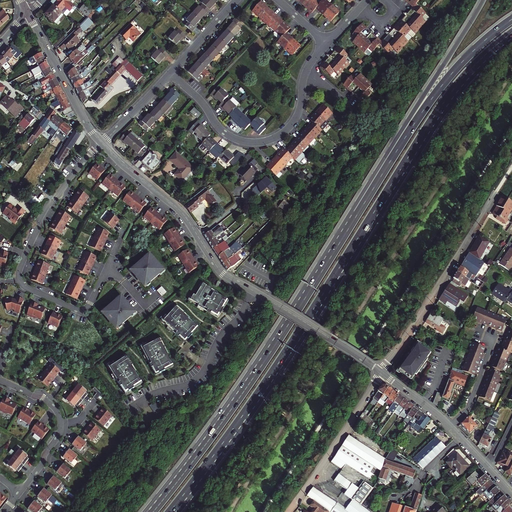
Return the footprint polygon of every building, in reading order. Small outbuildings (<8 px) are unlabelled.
[(67,0),(58,0),(57,1),(58,2),(55,6),(62,13),(63,14),(68,9),(70,11),(72,9),(75,7),(67,0)] [(215,2),(213,0),(203,0),(201,3),(202,4),(210,10),(213,6),(212,5),(213,4),(215,2)] [(320,5),(315,0),(311,0),(305,7),(310,11),(309,12),(311,14),(316,10),(320,5)] [(324,0),(320,5),(316,10),(319,12),(320,11),(324,15),(332,7),(324,0)] [(86,3),(79,10),(88,18),(88,17),(95,11),(86,3)] [(252,13),(259,19),(268,10),(263,6),(264,5),(261,3),(252,13)] [(143,4),(138,8),(141,12),(146,7),(143,4)] [(202,4),(199,8),(198,7),(192,14),(199,20),(203,16),(205,13),(207,15),(210,11),(210,10),(202,4)] [(45,14),(50,19),(49,20),(52,22),(53,22),(54,22),(62,13),(55,6),(54,5),(45,14)] [(413,7),(405,16),(419,29),(425,23),(425,22),(428,18),(424,15),(425,15),(414,5),(413,7)] [(340,14),(332,7),(324,15),(328,19),(327,20),(330,24),(340,14)] [(0,10),(0,25),(8,18),(4,12),(5,11),(2,9),(0,10)] [(259,19),(266,26),(276,16),(273,13),(272,14),(268,10),(259,19)] [(194,28),(193,27),(196,24),(199,20),(192,14),(186,21),(187,22),(184,25),(191,32),(194,28)] [(266,26),(274,33),(282,23),(278,19),(279,18),(276,16),(266,26)] [(397,27),(406,35),(410,31),(414,34),(419,29),(405,16),(400,22),(401,23),(397,27)] [(83,23),(87,28),(93,22),(88,17),(88,18),(83,23)] [(230,27),(227,31),(234,38),(241,31),(240,30),(242,27),(234,20),(232,23),(233,24),(230,27)] [(144,32),(133,21),(123,32),(129,38),(133,34),(134,35),(134,36),(137,39),(144,32)] [(62,43),(59,46),(62,50),(66,46),(68,49),(67,50),(69,51),(78,42),(79,41),(75,37),(79,34),(78,33),(82,30),(84,31),(87,28),(83,23),(62,43)] [(281,39),(286,34),(291,29),(288,26),(287,27),(282,23),(274,33),(281,39)] [(364,29),(360,26),(351,35),(355,38),(352,42),(358,48),(371,34),(364,28),(364,29)] [(403,39),(406,35),(397,27),(394,30),(393,29),(387,35),(401,48),(407,42),(403,39)] [(174,32),(168,39),(175,45),(178,41),(181,39),(182,40),(185,36),(178,30),(175,33),(174,32)] [(222,34),(218,38),(227,46),(234,38),(227,31),(224,34),(223,35),(222,34)] [(277,43),(284,50),(292,41),(288,37),(289,36),(286,34),(281,39),(279,41),(277,43)] [(371,34),(358,48),(364,53),(367,49),(371,53),(378,45),(379,44),(376,40),(377,39),(371,34)] [(379,44),(378,45),(388,54),(392,50),(396,54),(401,48),(387,35),(379,44)] [(215,44),(212,47),(220,54),(227,46),(218,38),(215,42),(216,43),(215,44)] [(59,46),(62,43),(59,39),(53,46),(56,49),(59,46)] [(292,41),(284,50),(292,57),(301,47),(298,44),(297,45),(292,41)] [(73,61),(81,53),(85,49),(86,48),(82,44),(69,57),(73,61)] [(9,49),(19,57),(22,54),(12,45),(9,49)] [(93,45),(87,51),(88,53),(89,54),(95,48),(93,45)] [(159,48),(153,56),(160,62),(164,58),(166,55),(167,56),(170,53),(163,46),(160,49),(159,48)] [(204,54),(213,62),(220,54),(212,47),(210,50),(209,51),(208,50),(204,54)] [(17,60),(19,57),(9,49),(9,48),(2,56),(8,63),(14,57),(17,60)] [(335,51),(329,57),(343,70),(348,64),(344,60),(348,57),(339,48),(336,52),(335,51)] [(110,59),(103,51),(102,52),(102,54),(108,61),(110,59)] [(47,63),(42,53),(32,59),(33,60),(30,62),(34,70),(47,63)] [(85,56),(81,53),(73,61),(75,64),(73,64),(66,71),(68,74),(77,66),(76,65),(85,56)] [(202,59),(198,63),(206,70),(213,62),(204,54),(202,57),(203,58),(202,59)] [(6,65),(8,63),(2,56),(0,57),(0,63),(3,68),(6,71),(9,76),(12,73),(6,65)] [(120,56),(112,65),(116,69),(124,60),(120,56)] [(343,70),(329,57),(323,63),(324,64),(321,68),(330,76),(334,72),(338,76),(343,70)] [(143,76),(125,60),(110,77),(113,80),(117,76),(118,77),(120,74),(121,75),(126,70),(130,73),(129,74),(132,77),(132,76),(138,82),(143,76)] [(82,71),(79,66),(83,62),(82,61),(77,66),(68,74),(71,80),(82,74),(85,71),(87,68),(85,67),(82,71)] [(92,62),(87,68),(85,71),(87,72),(89,70),(89,69),(90,68),(91,68),(94,64),(92,62)] [(50,68),(47,63),(34,70),(32,71),(35,77),(50,68)] [(206,70),(198,63),(194,67),(192,70),(191,69),(188,72),(200,83),(203,80),(199,76),(202,74),(206,77),(209,76),(211,74),(206,70)] [(50,68),(35,77),(36,80),(40,78),(41,81),(54,74),(50,68)] [(56,79),(54,74),(41,81),(36,84),(37,86),(38,85),(39,88),(49,83),(56,79)] [(82,74),(71,80),(73,85),(85,78),(87,77),(87,76),(86,76),(84,77),(82,74)] [(346,88),(352,93),(365,79),(359,74),(356,78),(352,74),(343,83),(347,87),(346,88)] [(85,78),(73,85),(76,90),(85,85),(85,84),(87,83),(85,78)] [(60,86),(56,79),(49,83),(52,89),(50,91),(60,86)] [(99,81),(98,79),(92,85),(89,87),(90,88),(94,86),(99,81)] [(365,79),(352,93),(358,99),(359,98),(363,101),(371,92),(367,88),(371,84),(365,79)] [(113,88),(109,84),(106,81),(101,87),(103,89),(94,100),(98,104),(113,88)] [(85,85),(76,90),(78,94),(87,89),(85,85)] [(55,94),(57,98),(64,94),(60,86),(50,91),(52,95),(55,94)] [(222,103),(225,99),(228,96),(221,89),(220,90),(217,88),(211,95),(214,98),(215,96),(218,99),(222,103)] [(87,89),(78,94),(84,104),(88,99),(86,95),(88,93),(90,93),(88,89),(87,89)] [(169,97),(165,101),(172,107),(179,100),(178,99),(180,96),(173,90),(170,93),(171,94),(169,97)] [(64,94),(57,98),(58,101),(54,103),(56,107),(56,106),(68,100),(64,94)] [(7,96),(1,104),(8,109),(6,112),(6,113),(8,115),(9,114),(11,112),(18,117),(25,108),(17,102),(16,103),(14,101),(7,96)] [(32,97),(30,100),(28,103),(33,107),(37,101),(32,97)] [(229,115),(230,114),(236,108),(239,105),(233,99),(230,102),(229,101),(228,102),(225,99),(222,103),(219,106),(222,110),(223,109),(226,111),(229,115)] [(72,108),(68,100),(56,106),(57,107),(59,106),(62,112),(63,112),(72,108)] [(160,103),(156,107),(165,115),(167,117),(174,109),(172,107),(165,101),(162,103),(161,105),(160,103)] [(316,112),(325,120),(332,113),(322,104),(319,107),(320,108),(316,112)] [(39,112),(41,110),(35,105),(30,112),(38,119),(41,115),(44,117),(40,113),(39,112)] [(153,113),(150,116),(158,123),(165,115),(156,107),(153,111),(154,112),(153,113)] [(72,108),(63,112),(65,116),(67,115),(74,112),(72,108)] [(233,119),(237,123),(243,115),(236,108),(230,114),(233,117),(234,118),(233,119)] [(194,109),(191,113),(198,118),(201,115),(194,109)] [(52,110),(46,119),(50,122),(55,115),(57,114),(52,110)] [(19,118),(22,121),(28,114),(26,112),(19,118)] [(311,121),(321,130),(322,131),(329,123),(325,120),(316,112),(312,117),(311,116),(308,119),(311,121)] [(25,131),(35,119),(29,114),(28,114),(22,121),(19,124),(25,131)] [(59,129),(64,123),(55,115),(50,122),(48,125),(57,132),(59,129)] [(243,115),(237,123),(241,126),(242,125),(243,126),(246,129),(250,124),(251,123),(243,115)] [(151,130),(158,123),(150,116),(147,120),(144,123),(143,122),(140,125),(147,132),(150,129),(151,130)] [(260,135),(266,128),(263,125),(264,123),(257,117),(251,123),(250,124),(254,128),(257,131),(256,132),(260,135)] [(48,125),(50,122),(46,119),(39,127),(44,131),(48,125)] [(306,129),(315,137),(321,130),(311,121),(308,124),(309,125),(306,129)] [(204,129),(197,122),(189,130),(193,134),(194,133),(197,135),(196,136),(204,143),(208,138),(210,136),(206,132),(204,130),(204,129)] [(71,129),(64,123),(59,129),(57,132),(54,137),(50,142),(53,144),(57,138),(63,142),(67,136),(73,130),(71,129)] [(39,127),(28,141),(33,144),(44,131),(39,127)] [(298,135),(308,145),(315,137),(306,129),(302,133),(301,132),(298,135)] [(80,135),(73,130),(69,139),(64,147),(70,151),(80,135)] [(125,143),(128,145),(132,149),(138,141),(131,135),(130,136),(127,134),(121,141),(124,144),(125,143)] [(297,140),(293,144),(302,152),(308,145),(298,135),(295,139),(297,140)] [(206,149),(210,152),(217,144),(213,141),(212,142),(211,141),(208,138),(204,143),(199,148),(203,152),(206,149)] [(138,141),(132,149),(136,152),(138,155),(137,156),(141,159),(147,151),(144,149),(145,147),(138,141)] [(217,144),(210,152),(217,159),(219,157),(223,153),(220,150),(219,149),(220,148),(217,144)] [(285,150),(293,157),(299,162),(306,155),(302,152),(293,144),(289,148),(287,147),(285,150)] [(62,163),(70,151),(64,147),(61,146),(59,149),(62,151),(56,160),(62,163)] [(277,156),(286,164),(293,157),(285,150),(282,148),(280,150),(281,151),(277,156)] [(223,153),(219,157),(227,164),(234,157),(230,153),(230,154),(228,153),(225,150),(223,153)] [(147,151),(141,159),(140,160),(144,164),(148,168),(153,172),(161,163),(157,160),(158,159),(158,158),(157,157),(157,156),(156,156),(155,155),(154,155),(153,156),(147,151)] [(170,160),(180,169),(181,170),(180,171),(179,170),(175,175),(182,181),(194,169),(181,156),(180,157),(176,153),(170,160)] [(266,166),(275,176),(286,164),(277,156),(273,160),(272,159),(266,166)] [(16,172),(23,164),(14,157),(8,166),(16,172)] [(227,164),(219,157),(217,159),(217,160),(225,167),(227,164)] [(240,177),(245,181),(252,174),(253,175),(257,172),(248,163),(244,167),(244,168),(239,173),(241,175),(240,177)] [(98,179),(105,170),(101,167),(100,167),(99,168),(96,165),(90,173),(98,179)] [(110,190),(118,180),(114,177),(114,178),(113,177),(112,178),(109,175),(102,183),(110,190)] [(276,187),(266,177),(261,181),(262,182),(258,186),(262,191),(267,187),(271,191),(276,187)] [(122,184),(118,180),(110,190),(118,196),(125,188),(122,186),(122,185),(121,184),(122,184)] [(201,203),(200,202),(204,198),(211,206),(216,202),(205,188),(190,201),(192,203),(185,208),(190,212),(201,203)] [(76,194),(73,198),(82,205),(88,196),(80,190),(78,194),(77,193),(76,194)] [(131,206),(139,197),(135,194),(134,193),(133,194),(130,192),(123,200),(131,206)] [(509,214),(511,208),(511,202),(502,196),(496,206),(498,207),(497,210),(495,210),(493,214),(497,217),(496,218),(504,224),(507,219),(505,218),(508,213),(509,214)] [(142,200),(139,197),(131,206),(139,213),(146,205),(142,202),(143,201),(142,200)] [(82,205),(73,198),(70,202),(70,203),(71,204),(68,207),(77,213),(82,205)] [(37,209),(41,203),(36,199),(32,205),(37,209)] [(293,208),(283,199),(278,206),(287,214),(293,208)] [(15,208),(10,204),(4,213),(11,219),(10,220),(16,224),(26,211),(20,207),(17,210),(15,208)] [(272,209),(270,206),(261,216),(263,218),(272,209)] [(152,223),(159,214),(156,211),(155,211),(154,210),(153,211),(150,209),(144,216),(152,223)] [(57,215),(55,219),(65,225),(70,216),(61,211),(59,214),(58,214),(58,215),(57,215)] [(105,221),(114,228),(117,224),(118,223),(117,222),(119,219),(111,212),(105,221)] [(163,217),(159,214),(152,223),(160,229),(166,221),(163,219),(164,218),(163,217)] [(65,225),(55,219),(52,223),(53,223),(52,224),(53,225),(51,229),(60,234),(65,225)] [(212,230),(205,235),(209,242),(220,235),(224,232),(219,225),(212,230)] [(95,237),(105,242),(107,238),(107,237),(106,236),(108,232),(99,228),(95,237)] [(170,243),(180,236),(177,232),(176,231),(175,232),(173,229),(164,234),(170,243)] [(220,235),(209,242),(213,248),(221,244),(219,241),(227,235),(224,232),(220,235)] [(47,240),(45,245),(56,250),(60,241),(51,236),(50,240),(48,239),(48,241),(47,240)] [(183,240),(180,236),(170,243),(176,251),(184,246),(182,242),(183,242),(182,241),(183,240)] [(476,243),(470,253),(480,260),(492,243),(481,236),(478,241),(477,243),(476,243)] [(103,247),(105,242),(95,237),(90,247),(99,251),(101,247),(102,248),(103,247)] [(221,244),(213,248),(219,257),(229,248),(225,241),(221,244)] [(219,257),(223,263),(232,257),(233,257),(234,256),(233,255),(234,254),(235,255),(240,250),(243,248),(236,241),(229,248),(219,257)] [(56,250),(45,245),(43,249),(44,249),(43,251),(44,251),(42,255),(51,259),(56,250)] [(511,265),(511,249),(511,248),(500,264),(509,271),(511,265)] [(184,264),(194,258),(191,253),(191,254),(190,253),(189,253),(187,250),(178,255),(184,264)] [(232,257),(223,263),(227,270),(232,267),(243,260),(239,254),(242,252),(240,250),(235,255),(234,254),(233,255),(234,256),(233,257),(232,257)] [(82,261),(93,266),(95,262),(94,261),(95,260),(94,260),(96,256),(86,252),(82,261)] [(470,253),(460,268),(476,277),(485,263),(480,260),(470,253)] [(150,255),(131,271),(136,277),(138,280),(140,278),(146,285),(163,271),(158,265),(159,265),(156,262),(150,255)] [(196,262),(194,258),(184,264),(189,273),(198,267),(196,264),(197,263),(196,262)] [(36,265),(34,270),(45,274),(49,265),(40,261),(38,265),(37,264),(36,266),(36,265)] [(91,271),(93,266),(82,261),(78,270),(87,275),(89,271),(90,272),(90,270),(91,271)] [(457,273),(469,281),(471,279),(474,280),(475,279),(476,280),(477,279),(476,277),(460,268),(457,273)] [(45,274),(34,270),(33,275),(33,276),(34,276),(32,280),(42,284),(45,274)] [(458,286),(460,283),(465,286),(469,281),(457,273),(453,279),(454,279),(452,282),(458,286)] [(71,285),(81,290),(83,286),(84,284),(83,284),(84,280),(75,276),(71,285)] [(194,294),(191,299),(199,304),(198,306),(211,313),(212,312),(218,315),(227,299),(217,294),(211,291),(212,288),(203,283),(196,295),(194,294)] [(492,294),(505,302),(507,299),(511,291),(511,289),(509,287),(508,289),(499,283),(492,294)] [(441,301),(446,304),(448,301),(457,307),(460,301),(464,303),(468,295),(449,284),(445,291),(447,292),(441,301)] [(79,294),(81,290),(71,285),(66,294),(76,299),(77,295),(78,296),(79,294)] [(162,286),(157,290),(161,296),(166,292),(162,286)] [(6,299),(5,299),(7,310),(12,309),(15,310),(15,311),(19,313),(24,299),(18,297),(17,299),(13,298),(11,298),(11,297),(6,298),(6,299)] [(110,321),(116,329),(135,313),(130,307),(128,304),(126,306),(120,298),(103,313),(108,319),(107,319),(110,322),(110,321)] [(31,302),(27,315),(36,319),(36,317),(41,319),(45,308),(41,307),(40,307),(37,306),(38,305),(31,302)] [(166,314),(162,319),(169,325),(168,327),(179,337),(180,335),(185,340),(197,326),(189,319),(183,314),(185,312),(177,305),(168,316),(166,314)] [(477,308),(472,320),(482,323),(487,312),(477,308)] [(58,314),(53,312),(49,323),(58,326),(62,317),(58,316),(59,314),(58,314)] [(427,319),(425,322),(438,330),(437,331),(442,335),(446,329),(441,325),(443,322),(449,325),(451,323),(432,312),(427,319)] [(487,312),(482,323),(488,326),(492,327),(496,316),(487,312)] [(492,327),(496,329),(502,331),(506,320),(496,316),(492,327)] [(147,342),(142,345),(146,353),(145,354),(151,367),(153,367),(156,373),(173,364),(168,354),(167,355),(164,348),(166,347),(161,338),(148,344),(147,342)] [(501,349),(510,353),(511,353),(511,343),(504,341),(501,349)] [(431,353),(418,343),(403,365),(399,371),(411,380),(416,374),(417,375),(428,359),(427,359),(431,353)] [(473,343),(470,352),(481,356),(485,347),(473,343)] [(494,358),(506,362),(510,353),(501,349),(498,348),(494,358)] [(466,361),(477,366),(481,356),(470,352),(466,361)] [(114,362),(108,365),(113,373),(111,374),(118,387),(120,386),(123,392),(140,383),(134,374),(130,367),(133,366),(127,357),(115,364),(114,362)] [(503,371),(506,362),(494,358),(491,366),(503,371)] [(462,370),(464,371),(474,375),(477,366),(466,361),(462,370)] [(51,363),(44,371),(54,379),(57,375),(58,374),(57,373),(59,370),(51,363)] [(486,379),(498,383),(501,374),(490,369),(486,379)] [(44,371),(38,379),(47,386),(49,383),(50,384),(51,382),(51,383),(54,379),(44,371)] [(451,394),(450,393),(454,382),(464,386),(467,377),(451,371),(449,379),(443,395),(442,398),(448,400),(448,398),(450,397),(451,394)] [(482,388),(494,393),(498,383),(486,379),(482,388)] [(79,384),(72,392),(83,400),(88,394),(86,392),(87,390),(79,384)] [(379,400),(380,399),(383,395),(389,388),(386,385),(382,386),(374,397),(379,400)] [(386,402),(388,399),(394,391),(389,388),(383,395),(380,399),(385,403),(386,402)] [(482,388),(479,397),(490,402),(490,401),(493,402),(497,394),(494,393),(482,388)] [(388,399),(393,403),(399,395),(394,391),(388,399)] [(72,392),(66,400),(74,407),(75,405),(77,407),(83,400),(72,392)] [(437,393),(433,403),(438,407),(442,398),(443,395),(437,393)] [(399,395),(393,403),(390,408),(388,410),(393,414),(399,406),(404,399),(399,395)] [(11,400),(5,397),(0,405),(0,409),(7,413),(8,412),(13,414),(18,404),(13,402),(13,403),(10,402),(11,400)] [(404,399),(399,406),(404,409),(409,402),(404,399)] [(155,402),(150,405),(154,413),(159,409),(155,402)] [(405,419),(413,408),(414,406),(409,402),(404,409),(399,415),(405,419)] [(25,407),(18,417),(30,425),(35,415),(32,413),(33,412),(25,407)] [(98,416),(95,419),(104,426),(112,415),(102,408),(96,415),(98,416)] [(413,408),(405,419),(403,421),(408,425),(418,411),(413,408)] [(414,428),(416,425),(423,415),(418,411),(408,425),(413,429),(413,428),(414,428)] [(367,417),(363,414),(358,420),(359,421),(362,423),(367,417)] [(416,429),(415,430),(413,428),(413,429),(418,432),(422,427),(424,428),(430,420),(423,415),(416,425),(414,428),(416,429)] [(372,421),(367,417),(362,423),(367,427),(372,421)] [(468,417),(461,424),(469,433),(477,426),(479,424),(476,421),(474,423),(472,421),(468,417)] [(486,429),(489,430),(490,429),(494,428),(497,421),(491,418),(486,429)] [(39,421),(31,431),(42,440),(48,431),(45,429),(46,427),(39,421)] [(357,424),(361,427),(365,430),(367,427),(362,423),(359,421),(357,424)] [(86,431),(84,434),(92,441),(101,430),(91,423),(85,430),(86,431)] [(486,432),(485,431),(479,444),(487,448),(492,439),(487,437),(490,432),(487,431),(486,432)] [(87,443),(77,435),(71,442),(74,444),(72,445),(81,452),(87,443)] [(381,472),(385,458),(349,436),(337,454),(331,462),(342,470),(346,464),(371,480),(374,475),(373,474),(370,472),(375,465),(377,466),(377,468),(376,469),(381,472)] [(422,469),(446,447),(436,437),(413,459),(414,460),(415,461),(422,469)] [(78,456),(67,447),(62,454),(64,456),(63,457),(71,464),(78,456)] [(28,455),(20,448),(13,457),(24,465),(29,458),(27,457),(28,455)] [(391,448),(385,458),(381,472),(379,478),(385,480),(389,469),(412,477),(414,470),(391,462),(397,452),(391,448)] [(502,452),(497,463),(501,466),(502,465),(507,467),(511,458),(511,457),(511,454),(508,452),(507,455),(502,452)] [(446,463),(447,464),(457,454),(457,453),(446,463)] [(457,454),(447,464),(450,467),(452,466),(455,469),(454,470),(455,471),(453,473),(457,477),(469,466),(457,454)] [(18,472),(24,465),(13,457),(7,465),(15,472),(16,470),(18,472)] [(71,470),(61,462),(55,469),(58,471),(56,472),(65,479),(71,470)] [(466,480),(472,486),(476,483),(480,479),(474,473),(466,480)] [(62,483),(51,474),(46,481),(48,483),(47,484),(55,491),(62,483)] [(370,511),(361,506),(373,488),(363,481),(358,488),(339,474),(334,481),(347,491),(344,495),(354,502),(348,511),(346,509),(345,511),(343,509),(342,511),(335,507),(337,505),(313,488),(307,496),(329,511),(370,511)] [(476,483),(481,488),(490,480),(486,476),(485,475),(480,479),(476,483)] [(490,480),(481,488),(475,493),(479,497),(483,493),(494,484),(490,480)] [(483,493),(490,501),(494,497),(500,491),(494,484),(483,493)] [(52,495),(42,487),(36,493),(39,495),(37,497),(46,503),(52,495)] [(416,511),(422,496),(416,494),(411,509),(394,504),(391,511),(416,511)] [(498,501),(493,505),(491,507),(495,511),(497,510),(508,499),(504,495),(498,501)] [(489,501),(493,505),(498,501),(494,497),(490,501),(489,501)] [(38,511),(43,507),(32,499),(27,506),(29,507),(28,509),(31,511),(38,511)] [(508,499),(497,510),(498,511),(511,511),(511,509),(509,506),(511,503),(508,499)] [(328,511),(313,501),(309,506),(314,509),(311,511),(328,511)]
